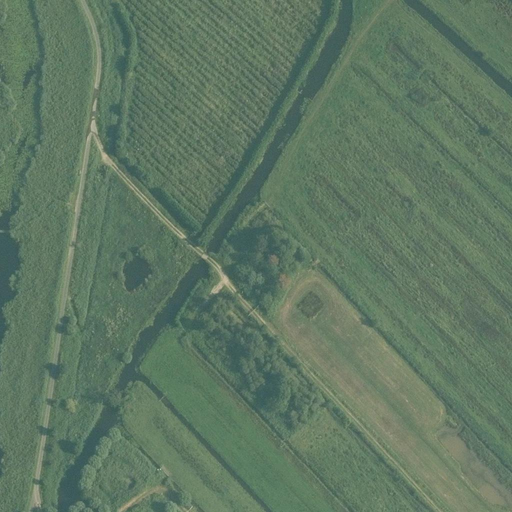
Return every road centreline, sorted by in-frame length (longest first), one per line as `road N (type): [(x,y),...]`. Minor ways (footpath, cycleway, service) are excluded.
road 1 (track): [(438,511),(111,164),(91,123)]
road 2 (unclassified): [(30,511),(97,73),(96,40),(81,0)]
road 3 (track): [(185,327),(231,264),(240,234),(269,202),(362,32),(393,0)]
